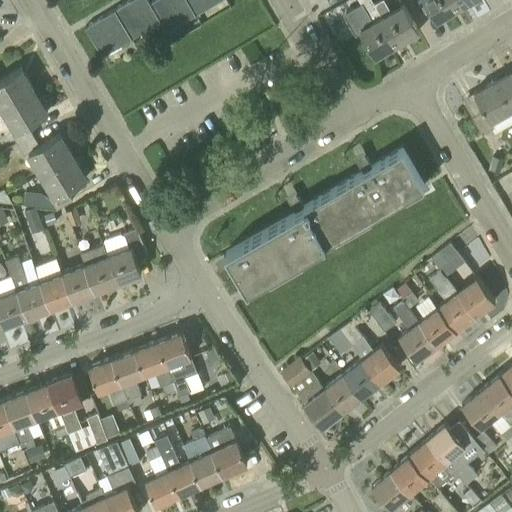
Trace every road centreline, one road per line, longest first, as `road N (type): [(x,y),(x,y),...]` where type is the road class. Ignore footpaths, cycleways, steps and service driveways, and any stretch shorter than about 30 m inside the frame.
road 1 (residential): [(164,223),(34,0)]
road 2 (residential): [(326,469),(511,328)]
road 3 (residential): [(0,373),(205,293)]
road 4 (residential): [(164,223),(353,113)]
road 5 (residential): [(326,469),(205,293)]
road 6 (residential): [(511,252),(409,84)]
road 7 (residential): [(353,113),(288,0)]
road 8 (residential): [(409,84),(511,21)]
